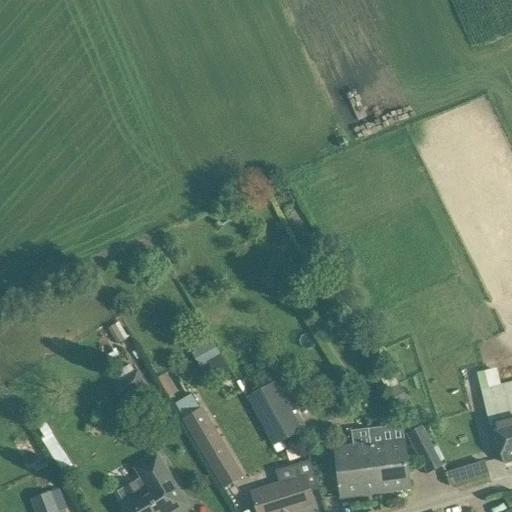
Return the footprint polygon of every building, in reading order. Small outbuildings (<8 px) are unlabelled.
[(156,402),(137,370),(112,385),(122,400),(131,394),(142,411),(156,402)] [(277,381),(250,395),(247,397),(274,447),(302,431),(277,381)] [(511,382),(482,390),(501,465),(505,464),(511,462),(511,382)] [(399,384),(388,390),(397,407),(408,401),(399,384)] [(240,470),(202,406),(201,407),(193,393),(175,403),(184,418),(183,419),(219,482),(240,470)] [(429,474),(441,467),(420,427),(408,433),(429,474)] [(386,443),(385,436),(370,438),(371,445),(374,445),(378,475),(377,475),(378,486),(379,493),(411,488),(405,441),(386,443)] [(371,445),(370,438),(358,440),(359,447),(336,450),(342,497),(379,493),(378,486),(377,475),(378,475),(374,445),(371,445)] [(184,511),(190,509),(160,450),(135,466),(142,477),(118,491),(124,500),(122,501),(128,510),(126,511),(184,511)] [(454,485),(491,475),(486,460),(448,471),(448,475),(454,485)] [(258,511),(295,511),(315,506),(311,491),(320,488),(311,461),(277,472),(280,484),(252,493),(258,511)] [(51,493),(32,500),(36,511),(42,511),(56,507),(51,493)]
